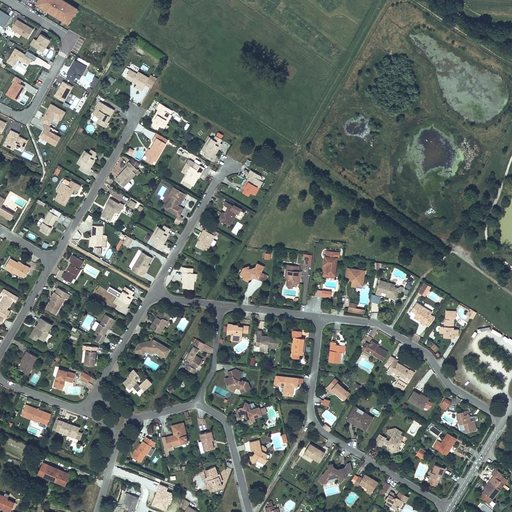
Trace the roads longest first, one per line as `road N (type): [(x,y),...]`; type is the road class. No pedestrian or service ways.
road 1 (residential): [(320,316),(309,402),(317,426),(449,509)]
road 2 (residential): [(320,316),(381,325),(429,356),(449,385),(503,418)]
road 3 (residential): [(0,106),(29,112),(65,48),(61,33),(7,0)]
road 4 (track): [(292,149),(379,0)]
road 5 (residential): [(53,260),(129,130),(130,113)]
road 6 (residential): [(151,292),(216,180),(232,167)]
road 7 (residential): [(199,403),(227,423),(248,511)]
